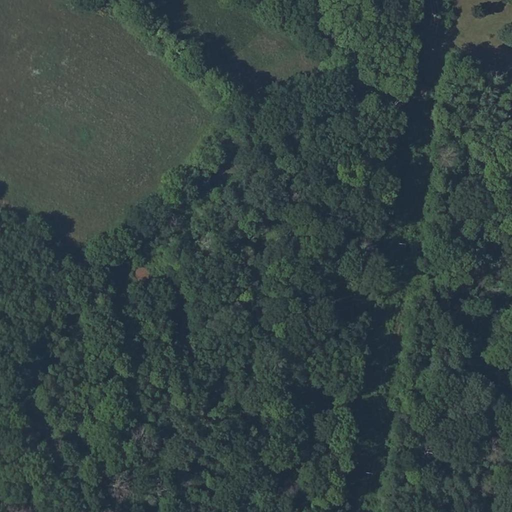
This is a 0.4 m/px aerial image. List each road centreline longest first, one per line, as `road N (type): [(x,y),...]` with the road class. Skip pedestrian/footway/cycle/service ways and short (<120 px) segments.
road 1 (track): [(263,163),(302,511)]
road 2 (track): [(263,163),(200,191),(101,267),(0,222)]
road 3 (track): [(430,0),(374,78),(263,163)]
